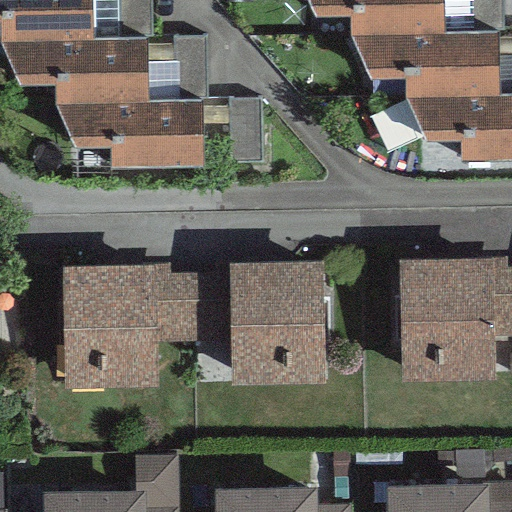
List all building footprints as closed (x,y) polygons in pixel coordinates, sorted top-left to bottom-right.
[(0,0),(0,34),(5,35),(86,33),(85,0),(0,0)] [(311,0),(316,10),(349,13),(349,31),(358,32),(440,30),(439,0),(311,0)] [(440,30),(358,32),(370,73),(402,73),(403,95),(501,93),(499,28),(440,30)] [(86,33),(5,35),(17,76),(49,76),(49,98),(147,96),(146,31),(86,33)] [(511,92),(501,93),(403,95),(426,137),(456,136),(462,160),(511,157),(511,92)] [(147,96),(49,98),(74,146),(111,144),(109,163),(198,160),(196,94),(147,96)] [(246,107),(238,161),(261,165),(269,111),(246,107)] [(511,248),(400,252),(404,376),(493,373),(491,329),(511,328),(511,248)] [(176,256),(64,260),(68,384),(157,381),(155,337),(235,334),(237,383),(324,380),(320,256),(217,260),(218,268),(176,270),(176,256)] [(315,480),(218,480),(217,511),(349,511),(350,501),(315,501),(315,480)] [(487,480),(389,480),(389,511),(511,511),(511,500),(487,501),(487,480)] [(145,483),(47,484),(47,511),(179,511),(179,504),(145,504),(145,483)]
